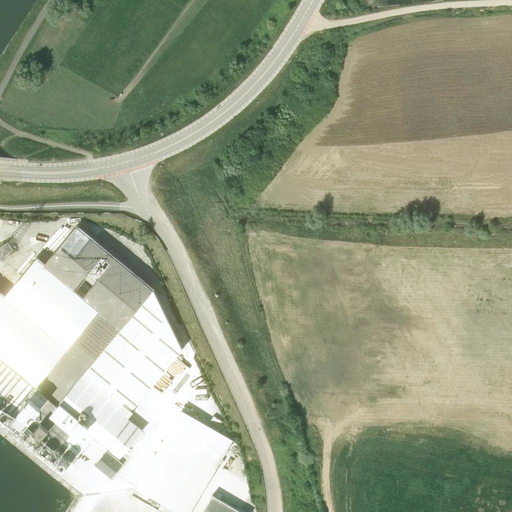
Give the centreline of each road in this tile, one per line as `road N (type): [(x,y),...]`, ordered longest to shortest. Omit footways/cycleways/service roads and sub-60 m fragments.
road 1 (unclassified): [(273,511),(255,433),(126,162)]
road 2 (tertiary): [(301,20),(225,110),(126,162)]
road 3 (unclassified): [(301,20),(322,26),(511,1)]
road 4 (tertiary): [(126,162),(78,171),(0,168)]
